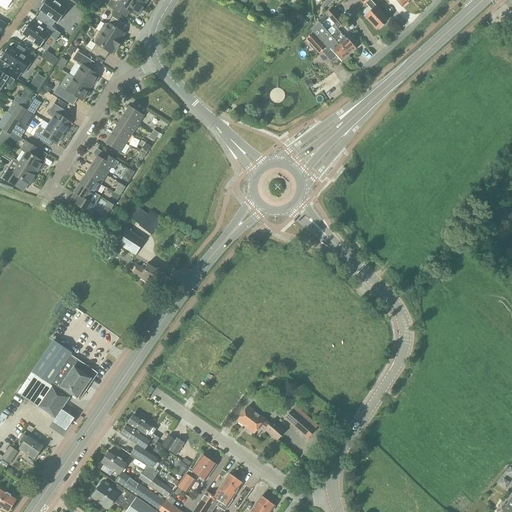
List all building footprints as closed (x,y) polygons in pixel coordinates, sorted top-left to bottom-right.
[(0,0),(0,5),(7,10),(8,8),(9,9),(13,3),(11,2),(12,0),(0,0)] [(42,12),(38,17),(51,27),(55,21),(57,23),(67,10),(53,0),(43,0),(40,4),(43,6),(40,10),(42,12)] [(143,7),(145,3),(139,0),(116,0),(116,1),(114,0),(109,0),(107,5),(121,14),(125,7),(138,15),(139,14),(140,13),(143,9),(143,7)] [(387,19),(375,6),(372,10),(369,7),(362,13),(364,16),(376,29),(387,19)] [(339,27),(343,24),(331,9),(326,13),(339,27)] [(99,31),(120,44),(123,38),(122,37),(125,33),(122,31),(126,25),(113,16),(109,23),(108,22),(104,23),(99,31)] [(51,27),(38,17),(34,23),(32,21),(28,25),(26,24),(21,31),(23,33),(22,34),(40,47),(49,34),(56,39),(60,33),(51,27)] [(303,19),(292,30),(296,34),(307,22),(303,19)] [(326,47),(328,49),(329,51),(331,49),(342,61),(348,55),(338,43),(331,35),(318,21),(310,30),(312,33),(313,33),(307,38),(320,53),(326,47)] [(338,43),(348,55),(355,49),(345,37),(337,29),(331,35),(338,43)] [(117,49),(120,44),(99,31),(94,38),(95,42),(96,43),(92,49),(105,58),(109,51),(112,53),(115,48),(117,49)] [(300,43),(308,51),(311,49),(303,40),(300,43)] [(19,46),(17,50),(17,49),(17,50),(11,46),(2,60),(11,65),(7,72),(18,78),(22,72),(24,73),(33,60),(24,54),(27,51),(19,46)] [(74,77),(91,87),(93,84),(95,83),(98,78),(98,76),(99,75),(87,67),(91,59),(78,51),(73,59),(82,65),(74,77)] [(287,51),(280,59),(283,62),(291,55),(287,51)] [(48,52),(43,59),(55,67),(59,60),(48,52)] [(0,91),(5,84),(10,87),(14,81),(0,72),(0,91)] [(89,91),(91,87),(74,77),(67,89),(59,84),(54,92),(67,101),(71,96),(75,95),(83,100),(84,98),(86,98),(89,93),(89,91)] [(35,98),(28,109),(34,113),(40,102),(35,98)] [(50,124),(64,133),(71,122),(64,117),(68,111),(55,103),(48,114),(54,118),(50,124)] [(13,114),(20,119),(26,109),(23,107),(19,104),(13,114)] [(123,115),(138,125),(145,114),(130,105),(123,115)] [(9,135),(20,119),(13,114),(2,131),(9,135)] [(132,134),(138,125),(123,115),(117,125),(132,134)] [(58,144),(64,133),(50,124),(46,130),(40,126),(34,136),(46,143),(49,139),(58,144)] [(127,143),(132,134),(117,125),(112,134),(127,143)] [(160,139),(162,135),(154,130),(153,132),(152,133),(157,137),(160,139)] [(2,131),(0,134),(0,137),(6,141),(9,136),(9,135),(2,131)] [(121,152),(127,143),(112,134),(107,142),(121,152)] [(21,162),(38,173),(41,168),(42,168),(46,163),(40,159),(40,156),(38,155),(41,149),(27,141),(22,149),(27,152),(21,162)] [(148,151),(151,146),(145,141),(141,147),(148,151)] [(93,164),(108,174),(114,164),(116,160),(105,153),(102,157),(99,155),(93,164)] [(35,178),(38,173),(21,162),(14,173),(9,170),(4,178),(16,185),(20,180),(21,181),(25,180),(32,185),(35,180),(35,178)] [(102,183),(108,174),(93,164),(87,174),(102,183)] [(87,174),(81,183),(95,192),(96,192),(102,183),(87,174)] [(77,196),(72,203),(89,214),(95,205),(100,196),(95,193),(95,192),(81,183),(74,194),(77,196)] [(148,215),(135,205),(128,215),(152,233),(162,219),(152,210),(148,215)] [(116,242),(123,231),(119,228),(112,239),(116,242)] [(123,231),(116,242),(136,254),(144,241),(125,229),(123,231)] [(166,273),(149,262),(144,270),(138,265),(133,273),(140,277),(156,288),(166,273)] [(37,406),(55,418),(61,409),(72,394),(77,398),(95,373),(70,356),(72,353),(53,340),(32,372),(27,378),(28,378),(18,393),(37,406)] [(316,411),(320,407),(311,398),(307,403),(316,411)] [(308,438),(318,426),(295,406),(285,418),(308,438)] [(269,423),(265,420),(248,407),(238,421),(255,434),(261,426),(277,440),(285,431),(272,420),(269,423)] [(62,410),(53,422),(66,431),(75,418),(62,410)] [(146,436),(151,439),(156,443),(159,438),(149,431),(152,426),(134,414),(128,424),(146,436)] [(128,424),(121,433),(138,444),(145,449),(151,439),(146,436),(128,424)] [(34,459),(44,445),(29,435),(20,449),(34,459)] [(175,439),(169,435),(162,447),(169,451),(176,440),(175,439)] [(175,439),(176,440),(169,451),(177,455),(184,442),(177,437),(175,439)] [(9,463),(18,451),(11,446),(2,458),(9,463)] [(144,450),(138,459),(148,466),(152,468),(153,467),(156,461),(158,459),(158,458),(145,449),(144,450)] [(119,474),(126,462),(109,452),(102,463),(119,474)] [(217,464),(202,454),(193,469),(190,467),(178,486),(186,492),(198,476),(205,481),(217,464)] [(129,457),(127,462),(140,469),(143,464),(129,457)] [(183,473),(187,466),(181,462),(177,468),(183,473)] [(158,472),(152,468),(148,466),(140,479),(168,498),(173,491),(154,478),(158,472)] [(136,498),(155,511),(158,511),(165,503),(122,474),(115,484),(136,498)] [(169,474),(167,478),(176,484),(179,480),(169,474)] [(224,495),(235,479),(229,474),(216,492),(219,494),(215,498),(208,493),(194,511),(211,511),(216,506),(216,505),(224,494),(224,495)] [(216,506),(225,511),(233,499),(231,498),(242,484),(235,479),(224,495),(224,494),(216,505),(216,506)] [(155,511),(136,498),(115,484),(112,490),(102,483),(92,497),(108,508),(114,500),(127,510),(125,511),(155,511)] [(0,508),(6,511),(8,511),(17,498),(0,488),(0,508)] [(260,511),(268,501),(261,496),(250,511),(260,511)] [(511,511),(511,498),(503,511),(511,511)] [(165,503),(158,511),(182,511),(166,501),(165,503)] [(268,501),(260,511),(270,511),(275,506),(268,501)]
